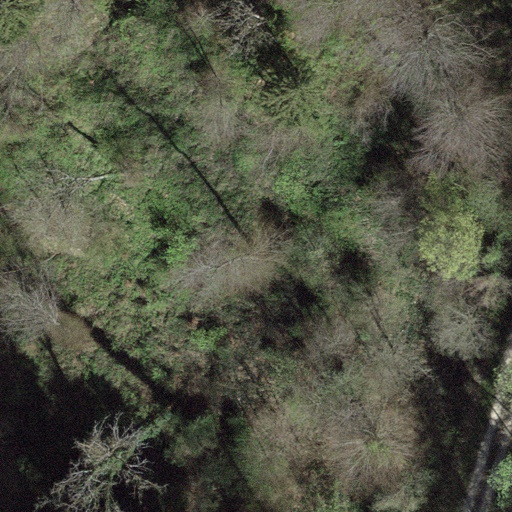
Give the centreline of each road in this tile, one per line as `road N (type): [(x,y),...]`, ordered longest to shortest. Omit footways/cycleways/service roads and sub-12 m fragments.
road 1 (track): [(472,489),(430,293),(403,220),(367,185),(295,154),(201,240),(204,352),(224,511)]
road 2 (track): [(511,368),(466,511)]
